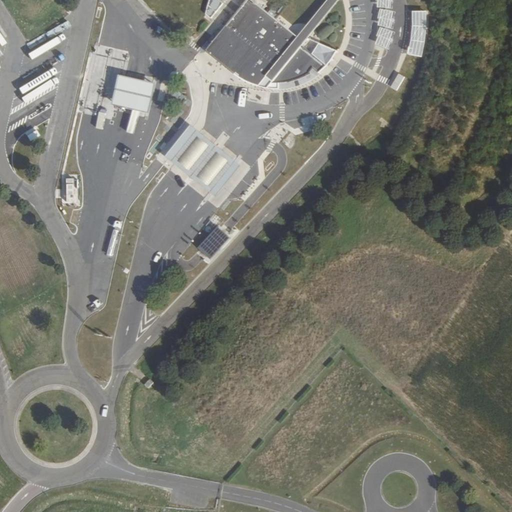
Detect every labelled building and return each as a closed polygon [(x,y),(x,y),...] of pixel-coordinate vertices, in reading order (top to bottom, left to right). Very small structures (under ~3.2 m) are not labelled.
[(212,19),(224,4),(218,0),(211,0),(210,4),(208,11),(207,15),(212,19)] [(326,66),(301,46),(295,41),(298,38),(250,0),(248,0),(207,52),(243,80),(258,86),(267,88),(278,89),(278,84),(288,83),(311,74),(314,70),(320,74),(326,66)] [(330,0),(298,38),(295,41),(301,46),(307,40),(340,0),(330,0)] [(124,76),(117,105),(152,114),(159,85),(124,76)] [(227,154),(193,127),(168,158),(202,186),(218,199),(244,168),(227,154)] [(117,161),(123,163),(128,146),(122,144),(117,161)] [(135,220),(130,240),(138,242),(143,222),(135,220)] [(210,259),(230,237),(224,232),(218,227),(198,249),(204,253),(210,259)] [(150,379),(145,385),(148,388),(154,382),(150,379)]
